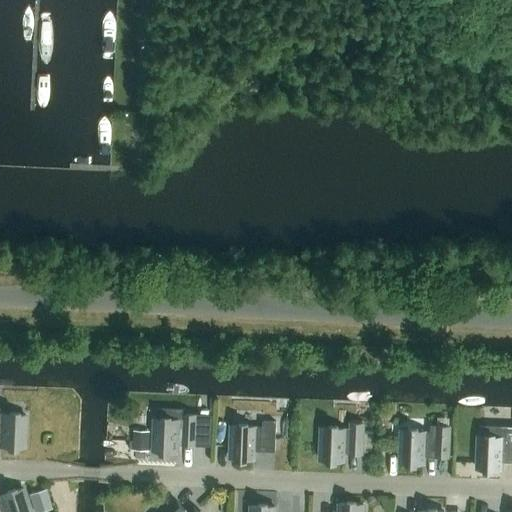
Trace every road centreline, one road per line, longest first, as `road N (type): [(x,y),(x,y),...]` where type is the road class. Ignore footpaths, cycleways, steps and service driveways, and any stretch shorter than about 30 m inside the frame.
road 1 (residential): [(0,466),(511,488)]
road 2 (unclassified): [(0,299),(511,317)]
